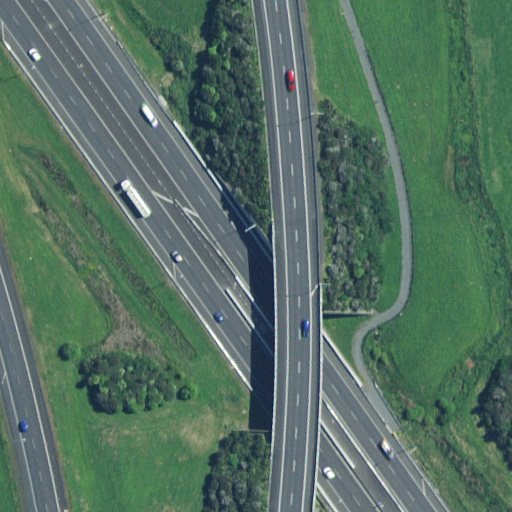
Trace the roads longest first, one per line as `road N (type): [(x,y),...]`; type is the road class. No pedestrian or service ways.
road 1 (motorway): [(365,511),(1,0)]
road 2 (motorway): [(61,0),(424,511)]
road 3 (motorway): [(274,0),(295,271),(289,511)]
road 4 (motorway): [(47,511),(0,309)]
